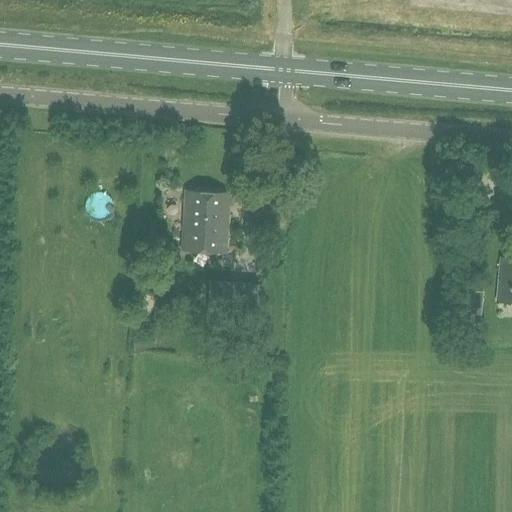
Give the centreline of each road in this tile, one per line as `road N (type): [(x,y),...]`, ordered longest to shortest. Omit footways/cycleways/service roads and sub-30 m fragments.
road 1 (primary): [(281,69),(0,44)]
road 2 (unclassified): [(278,119),(0,95)]
road 3 (unclassified): [(511,139),(278,119)]
road 4 (primary): [(511,89),(281,69)]
